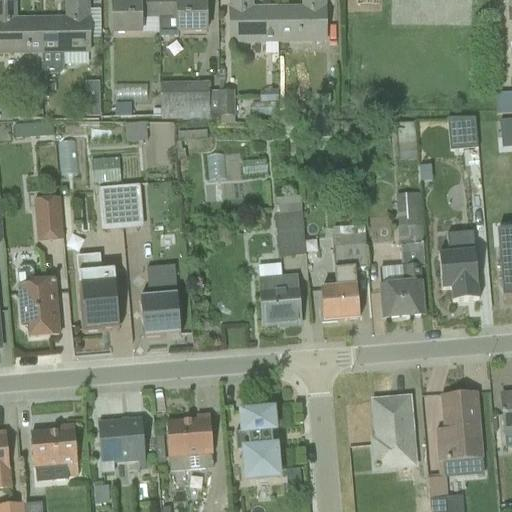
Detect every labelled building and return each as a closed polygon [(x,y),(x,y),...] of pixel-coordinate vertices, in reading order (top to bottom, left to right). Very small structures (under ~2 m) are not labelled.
[(281,51),(281,15),(256,15),(256,0),(231,0),(231,50),(281,51)] [(281,51),(330,52),(330,0),(302,0),(303,15),(281,15),(281,51)] [(333,0),(334,22),(365,21),(364,0),(333,0)] [(182,44),(212,43),(211,8),(181,9),(182,44)] [(0,61),(45,62),(45,25),(19,25),(19,9),(0,9),(0,61)] [(45,62),(94,62),(94,9),(67,9),(67,25),(45,25),(45,62)] [(115,44),(149,44),(149,10),(115,10),(115,44)] [(219,89),(147,90),(147,117),(220,116),(219,89)] [(503,96),(482,100),(485,113),(506,109),(503,96)] [(99,123),(116,124),(117,107),(100,106),(99,123)] [(33,144),(31,127),(0,130),(0,146),(0,147),(33,144)] [(111,128),(111,147),(131,146),(131,128),(111,128)] [(45,180),(58,180),(57,147),(44,147),(45,180)] [(78,189),(103,188),(102,164),(77,165),(78,189)] [(85,189),(86,234),(130,234),(129,188),(85,189)] [(385,196),(385,273),(404,273),(404,196),(385,196)] [(262,219),(286,217),(284,201),(261,203),(262,219)] [(52,211),(26,214),(30,254),(55,252),(52,211)] [(265,261),(291,258),(287,218),(260,221),(265,261)] [(342,265),(342,233),(320,232),(320,264),(342,265)] [(511,235),(495,237),(501,305),(511,303),(511,235)] [(451,309),(477,307),(471,239),(436,242),(440,297),(450,296),(451,309)] [(63,270),(88,269),(88,257),(63,258),(63,270)] [(101,338),(117,337),(113,277),(76,279),(80,342),(101,340),(101,338)] [(266,338),(307,335),(304,284),(262,287),(266,338)] [(25,349),(63,346),(58,289),(21,292),(25,349)] [(384,329),(429,326),(426,291),(381,294),(384,329)] [(330,333),(368,330),(366,295),(327,298),(330,333)] [(150,349),(188,347),(185,302),(147,305),(150,349)] [(511,395),(503,397),(506,441),(511,440),(511,395)] [(442,468),(486,465),(481,398),(442,402),(444,433),(439,434),(442,468)] [(375,477),(421,472),(414,400),(374,404),(377,442),(372,443),(375,477)] [(251,482),(287,480),(282,410),(246,413),(251,482)] [(217,464),(215,423),(169,425),(171,466),(217,464)] [(149,468),(146,424),(103,426),(106,470),(149,468)] [(86,485),(84,433),(37,434),(38,474),(67,474),(67,485),(86,485)] [(0,496),(14,495),(11,435),(0,435),(0,496)] [(443,511),(443,491),(427,492),(427,511),(443,511)]
